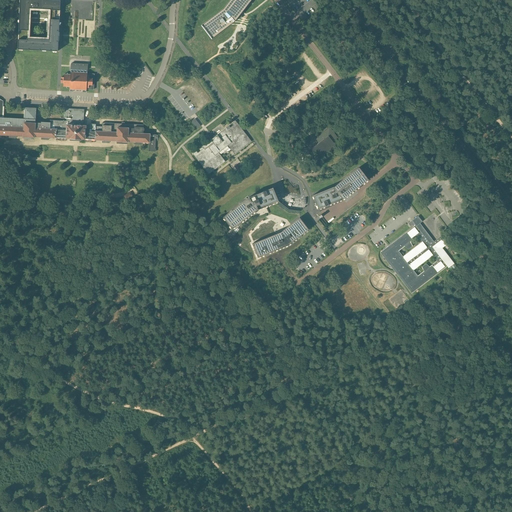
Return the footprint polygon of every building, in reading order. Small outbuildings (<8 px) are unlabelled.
[(54,0),(20,0),(18,39),(18,49),(58,51),(60,0),(54,0)] [(230,0),(223,9),(201,26),(212,39),(236,21),(252,0),(230,0)] [(71,70),(71,74),(64,74),(64,77),(61,77),(61,83),(64,83),(64,87),(70,87),(70,92),(73,92),(73,90),(76,90),(76,91),(80,91),(80,90),(82,90),(82,92),(86,92),(87,90),(93,90),(94,74),(87,73),(88,71),(86,71),(86,69),(87,69),(87,64),(71,63),(71,69),(71,70)] [(50,120),(50,123),(41,122),(41,123),(35,123),(36,108),(25,107),(24,119),(4,118),(4,107),(3,107),(3,101),(0,99),(0,135),(56,138),(56,137),(66,137),(66,138),(85,139),(86,138),(96,139),(96,140),(117,141),(128,142),(128,141),(149,142),(148,151),(156,152),(156,149),(155,149),(156,134),(150,134),(143,134),(144,125),(103,123),(102,126),(96,126),(96,124),(89,124),(89,126),(83,125),(84,109),(65,108),(64,117),(66,117),(66,121),(50,120)] [(200,126),(195,119),(192,121),(197,128),(200,126)] [(228,146),(235,154),(252,141),(236,121),(232,124),(233,125),(228,130),(226,128),(212,139),(202,147),(203,149),(198,153),(196,151),(193,154),(209,175),(225,162),(219,153),(228,146)] [(338,139),(329,127),(315,138),(319,143),(311,149),(319,159),(336,146),(333,143),(338,139)] [(250,196),(224,216),(233,227),(257,209),(268,204),(286,228),(280,232),(253,243),(258,257),(287,245),(308,230),(303,223),(315,215),(319,212),(318,209),(341,200),(367,180),(358,169),(335,187),(313,196),(312,196),(308,197),(307,205),(300,211),(288,209),(278,200),(273,187),(250,196)] [(430,194),(438,192),(435,183),(427,186),(430,194)] [(432,277),(438,273),(437,272),(447,265),(449,268),(454,263),(442,248),(447,244),(441,236),(438,238),(434,241),(420,224),(423,222),(419,216),(418,217),(409,223),(411,226),(412,225),(413,225),(414,227),(407,233),(407,232),(388,248),(387,248),(382,252),(413,292),(432,277)] [(357,263),(360,276),(367,274),(364,262),(357,263)]
